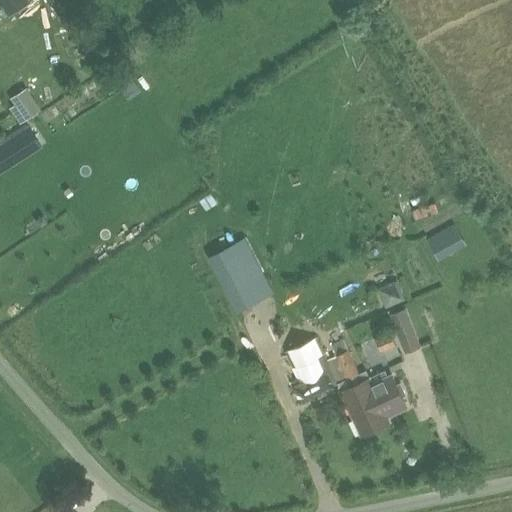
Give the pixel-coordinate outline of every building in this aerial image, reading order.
[(29,5),(25,0),(0,0),(0,7),(8,19),(29,5)] [(28,95),(11,106),(6,109),(16,124),(38,110),(28,95)] [(23,126),(0,141),(0,169),(36,146),(32,139),(23,126)] [(452,221),(426,235),(438,254),(463,240),(452,221)] [(244,238),(209,256),(237,311),(260,299),(245,271),(258,265),(244,238)] [(389,293),(379,297),(384,306),(402,298),(395,280),(385,284),(389,293)] [(405,307),(390,313),(404,352),(419,346),(405,307)] [(380,351),(395,345),(390,333),(375,339),(380,351)] [(359,372),(348,349),(336,355),(347,378),(359,372)] [(340,391),(361,435),(390,422),(388,416),(406,407),(401,396),(405,394),(400,383),(396,385),(391,374),(384,377),(381,372),(340,391)]
